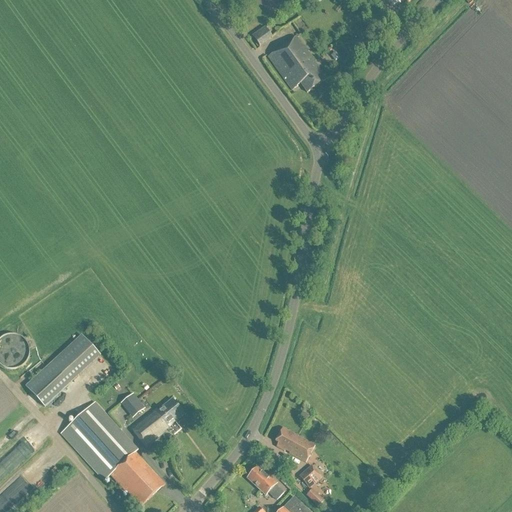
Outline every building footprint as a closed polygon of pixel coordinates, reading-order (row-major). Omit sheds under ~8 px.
[(257,47),(272,39),(265,28),(251,36),(257,47)] [(359,39),(357,46),(362,48),(367,50),(370,43),(366,42),(359,39)] [(270,59),(293,91),(302,85),(308,95),(327,82),(297,40),(270,59)] [(12,368),(29,347),(12,333),(4,342),(10,347),(0,359),(12,368)] [(82,337),(25,388),(45,409),(101,358),(82,337)] [(121,405),(133,419),(145,409),(133,395),(121,405)] [(184,416),(173,403),(159,414),(157,411),(132,431),(147,450),(170,432),(167,429),(184,416)] [(141,509),(164,487),(135,456),(137,453),(94,407),(62,437),(104,484),(112,477),(141,509)] [(312,416),(308,413),(305,415),(302,420),(307,423),(312,416)] [(315,447),(283,429),(275,442),(278,444),(276,448),(305,464),(315,447)] [(322,479),(313,468),(300,479),(308,490),(309,490),(322,479)] [(267,480),(257,470),(247,480),(265,497),(268,494),(276,501),(283,494),(275,486),(276,485),(268,478),(267,480)] [(318,508),(324,502),(312,491),(307,497),(318,508)] [(309,511),(294,498),(287,506),(280,511),(309,511)]
